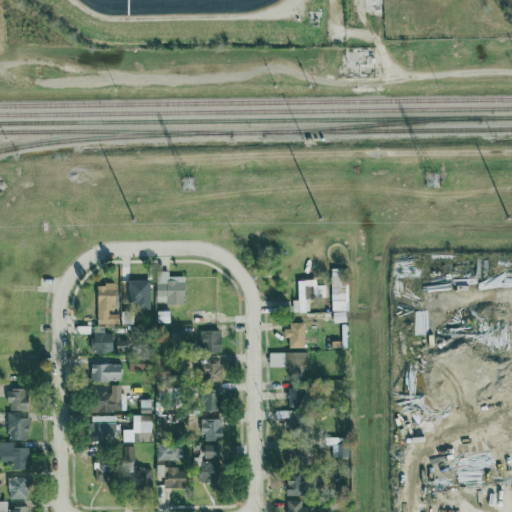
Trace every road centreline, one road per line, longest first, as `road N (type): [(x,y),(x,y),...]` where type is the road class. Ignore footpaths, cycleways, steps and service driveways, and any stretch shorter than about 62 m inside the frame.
road 1 (residential): [(257,511),(251,285)]
road 2 (residential): [(251,285),(228,257),(155,250),(94,259),(65,296)]
road 3 (residential): [(65,511),(65,296)]
road 4 (residential): [(257,495),(235,511),(65,486)]
